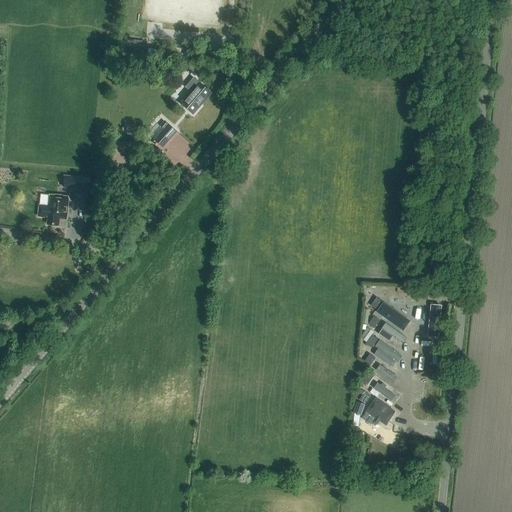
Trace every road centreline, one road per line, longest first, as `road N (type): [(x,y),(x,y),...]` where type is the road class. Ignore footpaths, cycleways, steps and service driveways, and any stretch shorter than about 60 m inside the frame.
road 1 (tertiary): [(0,403),(343,0)]
road 2 (unclassified): [(440,511),(493,0)]
road 3 (unknown): [(107,276),(85,247),(0,239)]
